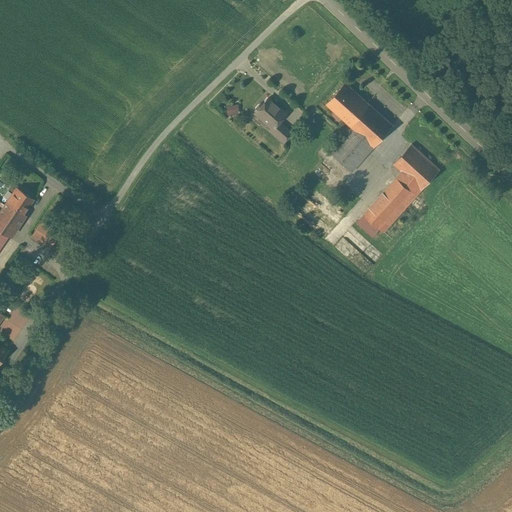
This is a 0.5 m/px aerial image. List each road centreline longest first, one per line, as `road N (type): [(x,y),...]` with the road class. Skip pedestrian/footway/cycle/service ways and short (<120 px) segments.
road 1 (unclassified): [(0,372),(156,140),(303,0)]
road 2 (tertiary): [(511,175),(325,0)]
